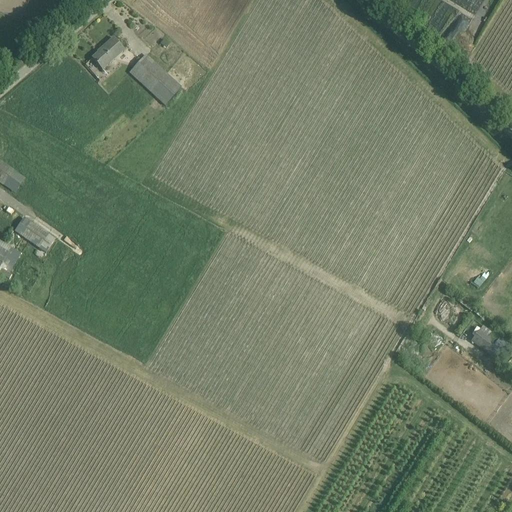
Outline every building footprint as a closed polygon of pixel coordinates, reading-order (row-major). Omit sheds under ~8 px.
[(123,51),(120,47),(113,39),(101,50),(102,51),(92,59),(102,70),(123,51)] [(165,106),(181,89),(145,56),(129,73),(165,106)] [(0,183),(4,186),(13,172),(0,162),(0,183)] [(46,255),(55,241),(45,234),(35,247),(46,255)] [(0,242),(0,269),(11,249),(0,242)] [(504,351),(495,344),(499,340),(483,327),(472,342),(488,354),(490,352),(503,362),(511,350),(511,346),(509,344),(504,351)]
